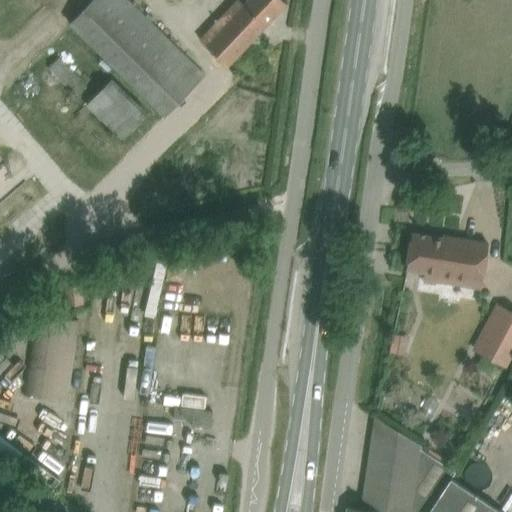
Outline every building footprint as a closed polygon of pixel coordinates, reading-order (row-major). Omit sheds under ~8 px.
[(204,75),(190,61),(126,0),(94,0),(70,25),(150,102),(164,116),(204,75)] [(286,4),(281,0),(249,0),(244,5),(238,0),(200,41),(212,53),(227,67),(286,4)] [(54,74),(73,95),(88,82),(68,61),(54,74)] [(146,113),(110,79),(86,105),(121,139),(146,113)] [(178,168),(179,182),(237,180),(237,165),(228,165),(228,166),(178,168)] [(480,288),(488,243),(442,236),(442,238),(412,233),(406,269),(436,274),(435,281),(480,288)] [(80,285),(65,286),(67,305),(82,304),(80,285)] [(511,310),(497,302),(472,350),(505,367),(511,353),(511,310)] [(33,316),(22,394),(68,400),(79,322),(33,316)] [(392,334),(388,352),(404,355),(408,337),(392,334)] [(184,405),(222,409),(223,397),(185,394),(184,405)] [(173,406),(172,418),(192,421),(193,409),(173,406)] [(210,428),(212,411),(195,409),(193,425),(210,428)] [(347,508),(346,511),(500,511),(451,478),(455,472),(421,445),(391,427),(374,417),(361,510),(347,508)] [(451,436),(448,453),(469,457),(472,440),(451,436)]
